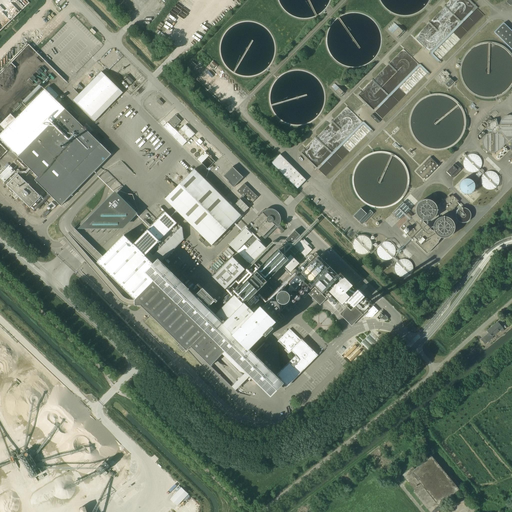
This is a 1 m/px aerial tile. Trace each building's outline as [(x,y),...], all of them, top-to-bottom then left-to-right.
[(399,27),(398,26),(394,22),(388,29),(392,33),(399,27)] [(511,30),(504,23),(495,31),(494,32),(511,49),(511,30)] [(398,26),(399,27),(403,31),(397,38),(398,38),(405,31),(399,25),(398,26)] [(397,38),(403,31),(399,27),(392,33),(397,38)] [(445,84),(451,79),(448,76),(450,74),(446,70),(445,72),(443,70),(436,77),(438,78),(437,80),(441,83),(442,82),(445,84)] [(95,120),(100,116),(123,93),(102,71),(79,94),(79,95),(73,100),(95,121),(95,120)] [(124,78),(130,85),(134,81),(128,75),(124,78)] [(448,87),(454,82),(451,79),(445,84),(448,87)] [(0,96),(0,99),(16,114),(18,111),(1,95),(0,96)] [(61,206),(112,154),(75,119),(79,115),(69,105),(18,157),(38,177),(34,180),(61,206)] [(182,120),(176,114),(169,122),(175,128),(182,120)] [(511,115),(510,115),(509,115),(508,115),(507,115),(506,116),(505,116),(504,117),(503,117),(502,118),(502,119),(501,120),(500,122),(500,124),(500,125),(498,125),(496,119),(488,121),(486,129),(492,131),(492,132),(491,133),(490,133),(489,133),(488,134),(487,134),(486,135),(485,136),(484,137),(484,138),(483,140),(482,141),(483,144),(483,146),(484,147),(484,148),(485,149),(486,150),(487,151),(489,152),(490,153),(491,153),(492,153),(493,153),(494,153),(495,153),(497,152),(498,151),(501,149),(503,147),(506,144),(509,147),(511,143),(511,139),(511,138),(511,137),(511,115)] [(376,118),(374,120),(381,127),(383,125),(376,118)] [(183,145),(187,142),(192,137),(195,133),(186,124),(174,136),(183,145)] [(198,159),(199,159),(202,162),(210,155),(206,151),(198,159)] [(280,154),(279,154),(272,162),(272,163),(297,188),(298,188),(306,181),(306,180),(305,179),(280,154)] [(482,164),(482,162),(481,160),(480,158),(479,157),(477,156),(475,155),(474,154),(472,154),(470,154),(468,155),(467,156),(466,157),(464,158),(464,160),(463,162),(463,164),(463,165),(464,167),(464,169),(465,170),(467,171),(468,172),(470,173),(472,173),(474,173),(476,172),(477,172),(479,171),(480,169),(481,167),(482,166),(482,164)] [(416,172),(424,180),(438,166),(430,157),(416,172)] [(455,163),(447,172),(453,178),(461,170),(461,169),(455,163)] [(0,177),(4,182),(15,171),(9,165),(0,174),(0,177)] [(233,187),(244,177),(233,166),(223,176),(228,181),(228,182),(233,187)] [(197,169),(168,199),(192,223),(197,228),(212,243),(214,245),(244,215),(226,197),(215,187),(197,169)] [(500,181),(500,179),(499,177),(498,175),(497,174),(495,172),(493,171),(491,171),(490,171),(488,171),(486,172),(484,173),(483,174),(482,176),(481,178),(481,179),(481,181),(481,183),(481,185),(483,187),(484,188),(485,189),(487,190),(489,191),(491,191),(493,190),(494,190),(496,189),(498,188),(499,186),(499,185),(500,183),(500,181)] [(17,173),(6,185),(30,208),(41,197),(17,173)] [(476,187),(476,185),(475,184),(474,182),(473,181),(472,180),(471,179),(470,179),(468,178),(466,178),(464,179),(463,180),(461,181),(460,182),(459,183),(459,185),(459,187),(459,188),(459,190),(460,192),(461,193),(462,194),(464,195),(465,195),(467,195),(469,195),(470,195),(472,194),(473,193),(474,192),(475,190),(476,189),(476,187)] [(254,201),(258,197),(244,183),(237,191),(243,197),(247,194),(254,201)] [(441,204),(449,212),(450,212),(450,213),(450,212),(458,204),(457,203),(458,201),(459,201),(458,201),(458,200),(453,195),(452,195),(451,197),(449,195),(441,203),(441,204)] [(104,210),(104,211),(128,211),(128,210),(130,210),(116,196),(102,210),(104,210)] [(127,290),(136,299),(136,300),(136,304),(141,304),(142,304),(147,309),(147,310),(151,314),(150,315),(152,316),(179,343),(177,345),(183,351),(185,349),(186,348),(187,350),(188,348),(189,346),(191,345),(210,364),(225,349),(258,381),(270,369),(269,367),(268,368),(264,363),(263,362),(258,358),(258,357),(257,356),(257,357),(252,352),(253,352),(252,351),(251,351),(249,348),(257,340),(263,345),(261,347),(264,350),(269,345),(266,342),(268,340),(263,334),(264,333),(266,335),(284,316),(278,310),(280,308),(271,300),(270,302),(268,300),(256,313),(253,310),(265,297),(257,289),(265,281),(266,280),(258,273),(257,272),(254,274),(255,274),(254,275),(236,293),(231,298),(230,298),(219,310),(211,302),(214,300),(215,299),(203,287),(195,295),(193,293),(190,297),(203,310),(202,311),(184,293),(189,288),(189,287),(188,288),(184,284),(185,284),(184,283),(183,283),(179,279),(179,278),(178,277),(178,278),(173,273),(172,272),(167,268),(168,267),(167,266),(166,266),(161,262),(183,239),(182,227),(177,223),(177,222),(160,205),(166,211),(138,238),(133,233),(128,237),(125,234),(101,258),(98,261),(122,285),(123,285),(127,289),(127,290)] [(370,216),(361,208),(354,216),(362,224),(363,224),(370,217),(370,216)] [(276,227),(277,226),(277,225),(278,225),(278,224),(279,223),(279,222),(280,221),(280,220),(280,219),(280,218),(280,217),(279,216),(279,215),(278,214),(278,213),(277,213),(277,212),(276,211),(275,211),(275,210),(274,210),(273,210),(272,210),(271,209),(270,209),(269,209),(268,210),(267,210),(266,210),(265,211),(264,211),(263,212),(263,213),(262,213),(262,214),(261,215),(261,217),(259,216),(251,225),(264,238),(272,230),(272,229),(273,228),(274,228),(275,228),(275,227),(276,227)] [(438,241),(441,237),(439,236),(437,235),(435,234),(434,232),(434,231),(433,231),(429,227),(430,227),(427,224),(426,224),(423,221),(423,220),(421,219),(419,217),(417,215),(416,214),(416,213),(413,216),(412,216),(401,227),(401,228),(412,239),(413,239),(414,237),(417,240),(416,241),(415,241),(415,242),(427,253),(428,253),(438,242),(438,241)] [(246,227),(234,240),(229,244),(237,251),(249,239),(250,240),(255,236),(246,227)] [(300,235),(295,230),(285,240),(290,245),(300,235)] [(372,245),(372,244),(371,242),(371,240),(370,239),(369,237),(367,236),(366,235),(364,235),(362,234),(360,235),(359,235),(357,236),(356,237),(354,238),(353,240),(353,242),(353,243),(353,245),(353,247),(354,249),(355,250),(356,251),(358,252),(359,253),(361,253),(363,253),(365,253),(366,252),(368,252),(369,250),(370,249),(371,247),(372,245)] [(210,244),(212,243),(206,237),(205,239),(204,238),(203,240),(205,242),(209,246),(210,244)] [(254,243),(246,250),(257,260),(268,249),(256,237),(252,242),(254,243)] [(312,250),(311,249),(310,247),(309,246),(305,243),(304,241),(300,238),(300,237),(289,248),(302,261),(313,250),(312,250)] [(396,253),(397,251),(396,250),(396,248),(395,246),(394,245),(392,244),(391,243),(389,242),(387,242),(386,242),(384,242),(382,243),(381,244),(379,245),(378,247),(378,249),(377,250),(377,252),(378,254),(378,256),(379,257),(381,259),(382,260),(384,260),(386,261),(387,261),(389,261),(391,260),(393,259),(394,258),(395,257),(396,255),(396,253)] [(287,259),(279,251),(272,259),(275,262),(278,259),(291,272),(300,263),(291,255),(287,259)] [(303,263),(295,271),(308,283),(310,281),(316,287),(321,282),(320,280),(329,271),(312,254),(303,263)] [(230,284),(232,282),(245,268),(233,256),(232,257),(231,258),(216,273),(214,276),(213,276),(215,278),(216,278),(217,280),(222,284),(224,286),(226,288),(230,284)] [(413,270),(413,268),(413,266),(412,264),(412,263),(410,261),(409,260),(407,259),(405,259),(404,258),(402,259),(400,259),(398,260),(397,261),(396,262),(395,264),(394,266),(394,268),(394,269),(394,271),(395,273),(396,274),(397,276),(399,277),(401,277),(402,278),(404,278),(406,277),(408,277),(409,276),(411,275),(412,273),(413,271),(413,270)] [(293,279),(289,282),(298,291),(298,292),(303,296),(310,289),(306,284),(294,272),(290,276),(293,279)] [(271,276),(266,281),(273,288),(278,283),(271,276)] [(320,293),(326,299),(334,306),(338,302),(328,293),(329,291),(342,304),(350,296),(346,292),(353,285),(344,276),(338,283),(336,281),(334,281),(325,289),(320,293)] [(347,306),(344,309),(356,322),(368,310),(360,302),(365,296),(358,289),(348,300),(354,307),(351,310),(347,306)] [(288,302),(288,301),(289,301),(289,300),(290,299),(290,298),(290,297),(290,296),(290,295),(290,294),(289,293),(289,292),(288,291),(287,291),(286,290),(285,290),(284,290),(283,290),(282,290),(281,290),(280,290),(280,291),(279,291),(278,292),(278,293),(277,293),(277,294),(277,295),(277,296),(277,297),(277,298),(277,299),(278,300),(278,301),(279,302),(280,302),(281,303),(282,303),(283,303),(284,303),(285,303),(286,303),(287,302),(288,302)] [(371,310),(363,318),(364,318),(366,316),(372,317),(374,314),(375,314),(379,310),(374,305),(370,309),(371,310)] [(387,317),(381,311),(380,313),(381,314),(377,318),(379,320),(381,318),(382,319),(385,320),(386,320),(387,320),(387,319),(388,318),(387,317)] [(481,339),(485,344),(493,338),(492,337),(502,328),(497,322),(487,331),(488,333),(481,339)] [(289,363),(277,375),(287,385),(299,373),(298,372),(304,366),(304,367),(316,355),(304,343),(305,341),(303,339),(302,341),(290,329),(278,341),(286,349),(285,350),(288,353),(292,350),(297,355),(295,357),(295,358),(290,363),(289,363)] [(355,342),(341,355),(351,365),(365,351),(355,342)] [(12,455),(26,479),(37,473),(23,449),(12,455)] [(409,469),(402,474),(415,490),(413,492),(429,511),(436,511),(442,508),(439,504),(461,487),(452,476),(450,478),(431,455),(411,472),(409,469)] [(103,460),(95,466),(94,464),(91,467),(95,472),(96,471),(98,473),(108,466),(103,460)] [(189,494),(181,487),(170,499),(177,506),(189,494)]
